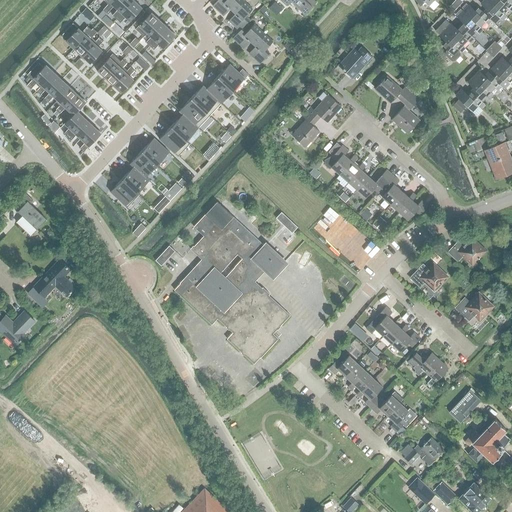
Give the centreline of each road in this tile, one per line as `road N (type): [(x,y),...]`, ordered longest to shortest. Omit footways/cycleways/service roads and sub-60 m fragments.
road 1 (residential): [(265,511),(72,193)]
road 2 (residential): [(405,468),(299,371),(380,274)]
road 3 (residential): [(72,193),(200,53),(202,0)]
road 4 (residential): [(453,221),(436,188),(357,117)]
